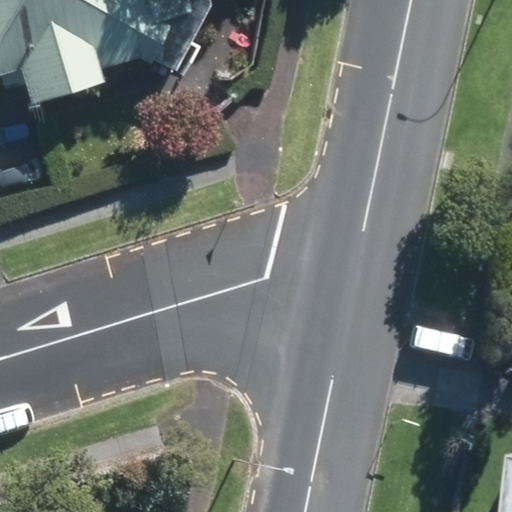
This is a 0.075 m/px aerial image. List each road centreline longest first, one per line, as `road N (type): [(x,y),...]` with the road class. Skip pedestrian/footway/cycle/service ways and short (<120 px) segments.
road 1 (residential): [(0,359),(269,280),(349,296)]
road 2 (secondary): [(410,0),(349,296)]
road 3 (secondary): [(349,296),(306,511)]
